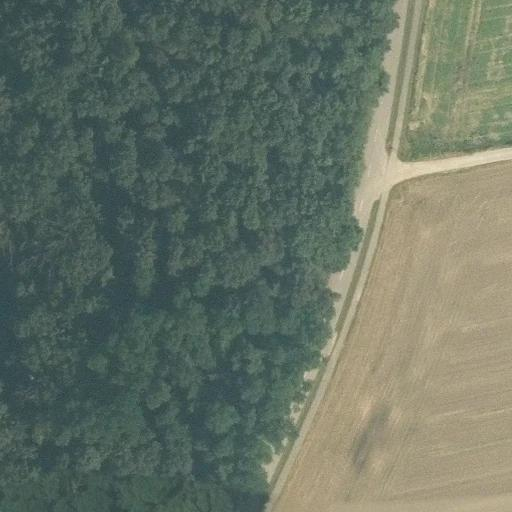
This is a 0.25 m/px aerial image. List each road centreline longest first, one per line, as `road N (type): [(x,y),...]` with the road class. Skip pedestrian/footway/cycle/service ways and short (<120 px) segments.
road 1 (unclassified): [(240,511),(336,288),(368,174),(395,0)]
road 2 (track): [(368,174),(511,153)]
